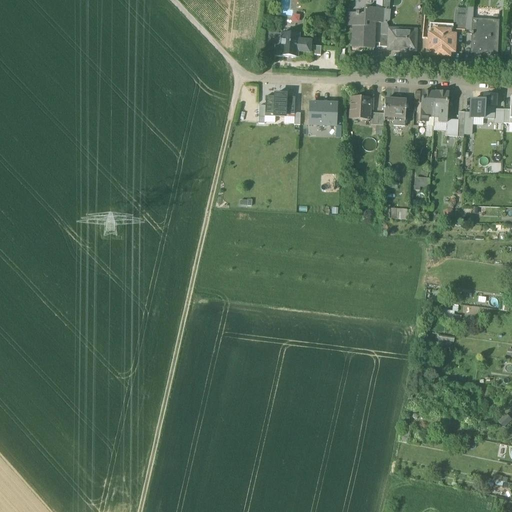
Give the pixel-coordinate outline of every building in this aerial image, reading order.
[(352,49),(373,50),(374,32),(372,32),(373,23),(374,23),(375,10),(365,9),(364,17),(358,17),(358,13),(356,13),(356,15),(346,14),(345,27),(356,27),(356,39),(353,38),(352,49)] [(390,11),(388,11),(383,10),(382,10),(381,24),(386,24),(389,22),(390,11)] [(454,32),(465,33),(466,20),(467,12),(457,11),(454,32)] [(480,55),(497,56),(498,22),(472,20),(472,21),(472,33),(471,33),(471,36),(472,36),(472,45),(471,45),(471,54),(480,54),(480,55)] [(386,24),(381,24),(380,36),(389,36),(389,31),(386,24)] [(429,25),(429,27),(451,28),(451,36),(453,36),(453,26),(429,25)] [(428,52),(454,54),(455,37),(453,36),(451,36),(451,28),(429,27),(428,52)] [(413,51),(414,51),(415,32),(398,31),(398,36),(389,36),(388,48),(388,50),(406,51),(406,49),(413,49),(413,51)] [(275,48),(280,49),(281,35),(265,34),(264,48),(275,49),(275,48)] [(309,54),(310,53),(310,50),(310,43),(299,42),(299,36),(281,35),(280,49),(275,48),(275,49),(274,57),(297,59),(297,53),(309,54)] [(380,48),(388,48),(389,36),(380,36),(380,48)] [(312,50),(310,50),(310,53),(311,53),(311,56),(320,57),(321,48),(312,47),(312,50)] [(427,118),(433,118),(435,94),(422,93),(420,122),(427,123),(427,118)] [(435,93),(435,94),(433,118),(433,119),(439,119),(439,124),(446,124),(447,120),(448,94),(435,93)] [(286,96),(279,95),(279,98),(274,98),(274,115),(273,117),(275,118),(284,118),(285,118),(285,115),(286,98),(286,96)] [(265,115),(274,115),(274,98),(265,97),(265,107),(265,115)] [(360,121),(369,121),(370,105),(372,105),(372,98),(362,97),(361,99),(351,99),(349,119),(360,120),(360,121)] [(484,97),(484,102),(485,102),(484,106),(495,106),(496,97),(484,97)] [(295,98),(286,98),(285,115),(294,116),(294,114),(295,98)] [(383,118),(394,119),(395,101),(384,101),(383,118)] [(406,102),(395,101),(394,119),(405,120),(406,102)] [(483,120),(484,120),(484,106),(485,102),(484,102),(471,102),(470,114),(470,119),(473,119),(483,120)] [(337,105),(309,104),(309,118),(309,126),(336,127),(337,105)] [(495,106),(484,106),(484,120),(493,120),(495,121),(495,111),(495,106)] [(503,125),(504,111),(495,111),(495,121),(493,120),(493,125),(503,125)] [(371,126),(383,127),(383,118),(383,115),(372,114),(371,126)] [(470,114),(465,114),(464,126),(463,135),(469,136),(470,127),(472,127),(473,126),(473,119),(470,119),(470,114)] [(275,124),(275,118),(273,117),(274,115),(265,115),(264,123),(275,124)] [(285,118),(284,118),(283,125),(294,125),(294,116),(285,115),(285,118)] [(309,118),(300,118),(300,126),(299,134),(308,135),(309,126),(309,118)] [(405,120),(394,119),(394,127),(404,127),(405,120)] [(433,119),(433,128),(433,132),(445,133),(446,124),(439,124),(439,119),(433,119)] [(457,138),(458,126),(458,121),(447,120),(446,124),(445,133),(445,137),(457,138)] [(420,176),(427,179),(430,172),(423,169),(420,176)] [(429,189),(430,180),(414,179),(414,188),(429,189)] [(451,209),(442,212),(445,221),(454,218),(451,209)] [(389,220),(409,221),(409,215),(406,215),(407,211),(390,210),(389,220)] [(444,293),(433,292),(431,302),(442,304),(444,293)] [(507,313),(508,299),(500,298),(498,311),(507,313)] [(454,312),(443,311),(441,319),(453,321),(454,312)] [(436,336),(435,349),(449,351),(450,343),(454,344),(454,339),(436,336)] [(511,421),(506,414),(498,422),(503,428),(511,421)]
